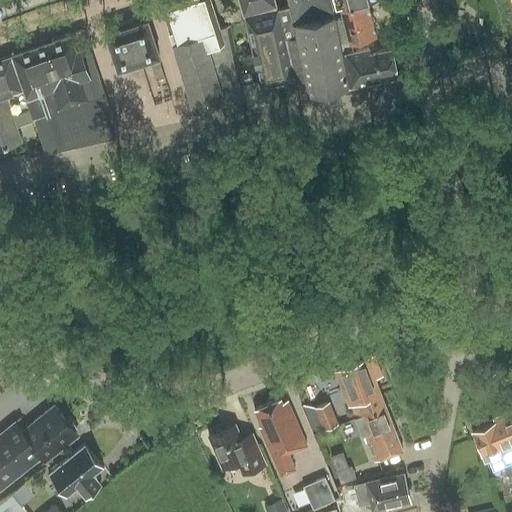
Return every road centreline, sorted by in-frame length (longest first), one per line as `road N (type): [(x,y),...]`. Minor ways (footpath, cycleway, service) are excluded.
road 1 (unclassified): [(465,322),(377,330),(197,392),(149,395),(63,376),(0,326)]
road 2 (residential): [(0,179),(431,84)]
road 3 (residential): [(465,322),(472,286),(431,84)]
road 4 (residential): [(432,511),(465,322)]
